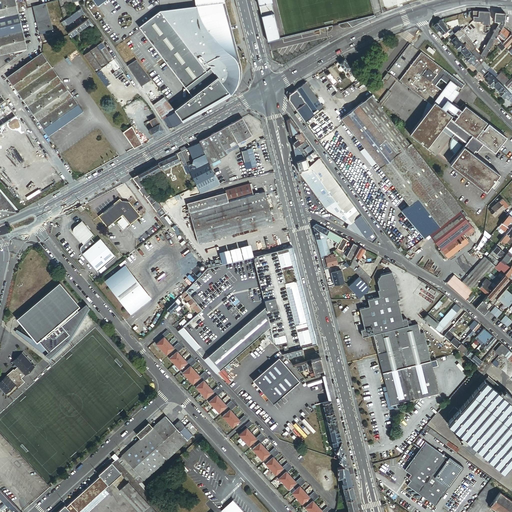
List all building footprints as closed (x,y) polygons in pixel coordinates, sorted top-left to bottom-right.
[(0,0),(0,18),(20,14),(17,0),(16,0),(0,0)] [(257,0),(267,40),(279,38),(270,0),(257,0)] [(59,2),(49,5),(50,10),(60,7),(59,2)] [(54,28),(47,3),(34,6),(40,31),(54,28)] [(159,12),(140,26),(192,96),(175,109),(176,111),(182,119),(229,92),(236,86),(239,80),(241,74),(241,66),(225,4),(197,7),(159,12)] [(82,8),(66,20),(68,23),(69,24),(85,13),(82,8)] [(490,12),(473,11),(473,21),(474,21),(482,22),(490,22),(490,12)] [(505,13),(495,12),(495,21),(500,22),(496,29),(500,31),(503,26),(504,24),(505,13)] [(0,18),(0,35),(24,30),(20,14),(0,18)] [(90,24),(87,20),(84,22),(79,26),(78,26),(81,31),(90,24)] [(437,28),(438,29),(443,34),(448,30),(443,24),(443,23),(441,20),(440,21),(435,25),(434,26),(436,29),(437,28)] [(489,33),(490,22),(482,22),(482,27),(480,27),(479,32),(488,33),(489,33)] [(81,31),(78,26),(69,33),(72,37),(81,31)] [(500,31),(498,35),(504,41),(511,34),(503,26),(500,31)] [(482,53),(461,29),(455,34),(457,36),(468,49),(479,61),(481,64),(497,37),(498,35),(500,31),(496,29),(482,53)] [(24,30),(0,35),(0,54),(13,52),(26,48),(28,48),(24,30)] [(504,41),(502,43),(506,46),(511,40),(511,34),(504,41)] [(463,53),(468,49),(457,36),(453,41),(456,44),(457,45),(455,46),(459,50),(460,49),(463,53)] [(84,54),(99,44),(97,40),(83,50),(81,51),(84,54)] [(99,44),(84,54),(96,72),(97,71),(101,69),(107,64),(110,62),(111,62),(115,59),(103,41),(99,44)] [(479,62),(479,61),(468,49),(463,53),(467,57),(465,58),(469,62),(470,61),(471,62),(474,65),(474,66),(475,65),(479,62)] [(441,129),(452,138),(453,139),(453,140),(452,141),(452,142),(452,143),(452,144),(451,145),(451,146),(452,147),(452,149),(453,150),(453,151),(454,152),(454,153),(455,153),(454,155),(456,156),(450,164),(486,192),(491,185),(494,187),(499,180),(497,178),(500,174),(475,155),(473,153),(476,150),(478,151),(484,144),(495,153),(507,137),(489,123),(484,129),(482,128),(487,121),(466,105),(462,110),(451,102),(465,84),(421,51),(400,80),(428,102),(426,107),(422,115),(424,116),(410,134),(427,147),(441,129)] [(42,52),(7,77),(48,136),(83,111),(42,52)] [(120,66),(115,59),(111,62),(116,69),(118,67),(120,66)] [(151,78),(137,59),(128,65),(141,86),(151,78)] [(344,60),(344,59),(339,63),(341,66),(343,69),(345,72),(348,69),(350,68),(344,60)] [(481,64),(479,62),(475,65),(479,71),(481,69),(480,68),(483,66),(481,64)] [(486,68),(487,70),(490,68),(483,62),(481,64),(483,66),(484,67),(486,68)] [(125,73),(121,68),(120,69),(113,74),(117,79),(125,73)] [(498,76),(490,68),(487,70),(490,72),(496,78),(498,76)] [(355,78),(359,76),(353,69),(350,72),(355,78)] [(391,76),(387,72),(383,78),(379,84),(383,87),(387,81),(391,76)] [(502,84),(496,78),(490,72),(489,72),(486,76),(485,77),(488,80),(490,81),(489,82),(492,86),(493,85),(497,88),(502,84)] [(337,82),(330,73),(326,75),(334,85),(337,82)] [(498,76),(496,78),(502,84),(503,86),(506,83),(509,80),(501,73),(498,76)] [(289,99),(304,121),(323,107),(306,82),(289,94),(289,99)] [(503,86),(502,84),(497,88),(501,92),(500,93),(504,97),(505,96),(509,100),(511,102),(511,94),(507,90),(503,86)] [(379,102),(382,106),(393,93),(389,90),(388,91),(379,102)] [(0,124),(15,114),(0,92),(0,124)] [(398,154),(410,144),(371,95),(359,105),(398,154)] [(165,96),(153,104),(168,128),(171,128),(182,122),(175,111),(176,111),(175,109),(165,96)] [(381,168),(398,154),(359,105),(341,118),(364,147),(376,163),(381,168)] [(304,121),(308,125),(326,112),(323,107),(304,121)] [(153,127),(160,124),(155,117),(149,121),(150,122),(153,127)] [(252,136),(243,118),(226,127),(227,130),(225,131),(223,129),(215,133),(227,154),(233,150),(232,147),(238,143),(252,136)] [(286,120),(290,135),(292,134),(293,134),(295,134),(300,132),(290,118),(286,120)] [(164,130),(160,124),(153,127),(149,129),(154,137),(163,133),(164,130)] [(134,148),(142,144),(132,127),(123,133),(134,148)] [(296,146),(300,143),(305,139),(300,132),(295,134),(295,135),(298,138),(295,141),(292,143),(293,148),(296,146)] [(227,154),(215,133),(200,141),(200,142),(204,151),(205,154),(208,162),(209,164),(227,155),(227,154)] [(192,156),(203,152),(200,143),(188,148),(191,157),(192,156)] [(314,151),(308,143),(303,147),(302,148),(309,156),(314,151)] [(403,210),(423,238),(429,234),(459,210),(462,208),(460,204),(440,179),(412,143),(410,144),(398,154),(381,168),(399,192),(402,196),(410,205),(403,210)] [(298,149),(296,146),(293,148),(297,161),(305,159),(299,151),(298,149)] [(372,166),(376,163),(364,147),(360,151),(372,166)] [(253,148),(242,151),(246,169),(257,166),(253,148)] [(310,165),(313,162),(311,159),(309,156),(302,148),(299,151),(305,159),(310,165)] [(180,152),(176,154),(182,166),(186,165),(180,152)] [(208,162),(205,154),(193,159),(192,164),(194,169),(208,162)] [(176,156),(162,162),(158,164),(161,169),(161,170),(163,169),(179,162),(176,156)] [(361,215),(319,158),(313,162),(310,165),(308,167),(303,171),(305,174),(302,176),(327,211),(348,223),(349,223),(361,215)] [(308,167),(310,165),(305,159),(297,161),(299,169),(308,167)] [(209,164),(208,162),(194,169),(189,171),(195,184),(199,182),(214,175),(209,164)] [(161,169),(158,164),(147,170),(150,174),(150,175),(153,173),(161,169)] [(227,169),(214,175),(219,185),(226,182),(232,179),(227,169)] [(150,174),(147,170),(137,175),(141,179),(150,174)] [(141,179),(137,175),(132,178),(139,188),(138,189),(142,195),(143,195),(149,190),(141,179)] [(159,181),(164,178),(162,175),(156,178),(153,180),(146,184),(148,187),(152,184),(159,181)] [(196,187),(215,178),(214,175),(199,182),(195,184),(196,187)] [(199,194),(219,186),(215,178),(196,187),(199,194)] [(190,213),(253,195),(250,183),(225,190),(226,193),(187,203),(190,213)] [(0,218),(16,213),(19,211),(0,188),(0,218)] [(165,212),(149,190),(143,195),(160,217),(162,215),(165,212)] [(265,192),(253,195),(190,213),(198,243),(273,222),(265,192)] [(120,198),(98,216),(107,227),(123,215),(130,224),(140,215),(129,201),(121,200),(120,198)] [(500,201),(501,202),(505,207),(508,205),(503,198),(500,201)] [(498,207),(496,209),(494,210),(492,212),(495,216),(505,207),(501,202),(499,203),(500,205),(498,207)] [(459,210),(429,234),(446,256),(448,258),(468,242),(461,234),(464,232),(467,236),(469,234),(474,230),(471,226),(461,213),(459,210)] [(475,223),(465,210),(461,213),(471,226),(475,223)] [(509,214),(502,223),(506,226),(507,226),(507,225),(510,222),(511,219),(511,216),(511,215),(509,214)] [(377,237),(361,215),(349,223),(348,223),(346,228),(373,242),(377,237)] [(94,235),(82,220),(74,227),(73,228),(73,229),(73,230),(73,231),(74,232),(83,243),(81,245),(80,246),(79,246),(79,247),(79,248),(79,250),(96,271),(114,257),(100,238),(95,243),(91,238),(94,235)] [(326,236),(329,230),(316,223),(313,226),(316,239),(326,236)] [(502,223),(499,227),(506,232),(509,228),(507,226),(506,226),(502,223)] [(337,242),(339,243),(342,237),(329,230),(326,236),(337,242)] [(491,236),(484,230),(483,234),(482,236),(477,246),(481,249),(491,236)] [(506,234),(500,241),(501,242),(504,244),(507,241),(510,237),(506,234)] [(316,239),(321,257),(326,254),(329,252),(326,236),(316,239)] [(339,243),(337,248),(342,251),(347,240),(342,237),(339,243)] [(347,256),(346,256),(350,258),(357,245),(353,243),(347,256)] [(249,245),(243,247),(245,259),(252,257),(249,245)] [(497,246),(493,250),(500,256),(504,252),(497,246)] [(293,247),(253,257),(261,289),(301,279),(293,247)] [(365,249),(360,247),(355,256),(360,258),(360,257),(365,249)] [(473,252),(481,259),(484,255),(476,248),(473,252)] [(493,250),(491,252),(499,258),(500,256),(493,250)] [(233,253),(235,261),(241,260),(239,251),(233,253)] [(508,251),(500,260),(505,264),(505,263),(511,255),(511,253),(511,254),(508,251)] [(465,276),(481,259),(473,252),(458,269),(465,276)] [(490,254),(488,256),(494,262),(496,259),(490,254)] [(331,256),(328,257),(326,257),(328,266),(337,264),(335,255),(334,255),(331,256)] [(355,256),(353,260),(359,263),(362,265),(365,260),(360,257),(360,258),(355,256)] [(464,279),(462,281),(472,291),(495,265),(485,256),(464,279)] [(505,274),(509,269),(511,267),(505,263),(505,264),(500,260),(499,262),(496,265),(499,267),(501,265),(502,266),(505,267),(502,271),(505,274)] [(497,278),(499,280),(505,274),(502,271),(499,267),(496,265),(490,272),(497,278)] [(107,285),(128,311),(148,295),(128,269),(107,285)] [(371,279),(362,269),(359,276),(368,285),(371,279)] [(344,282),(340,270),(331,272),(334,285),(344,282)] [(382,333),(412,325),(411,321),(407,322),(407,319),(403,320),(398,300),(400,299),(395,278),(392,272),(380,274),(377,281),(379,289),(377,290),(379,296),(367,299),(369,306),(359,308),(364,328),(361,329),(363,338),(373,335),(382,333)] [(461,282),(462,281),(464,279),(461,277),(455,272),(453,274),(461,282)] [(447,281),(467,300),(472,293),(473,292),(461,282),(453,274),(447,281)] [(509,278),(508,277),(505,274),(499,280),(496,284),(493,287),(491,290),(487,294),(487,295),(491,298),(509,278)] [(369,288),(359,276),(350,285),(360,297),(369,288)] [(486,277),(482,282),(483,283),(486,286),(488,284),(491,281),(486,277)] [(265,307),(204,360),(217,374),(240,353),(249,345),(263,333),(282,353),(302,348),(305,347),(318,344),(301,279),(261,289),(265,307)] [(479,287),(487,294),(491,290),(488,287),(486,286),(483,283),(479,287)] [(61,285),(18,320),(35,340),(32,344),(50,359),(70,342),(79,329),(77,326),(74,328),(72,326),(83,317),(78,311),(81,309),(61,285)] [(511,292),(507,288),(499,297),(501,299),(500,300),(507,306),(508,305),(511,308),(510,309),(511,310),(511,292)] [(467,300),(470,302),(475,296),(472,293),(467,300)] [(200,308),(188,295),(184,299),(187,302),(190,305),(196,312),(200,308)] [(487,303),(483,299),(476,307),(480,311),(485,306),(487,303)] [(178,305),(175,302),(166,309),(170,313),(175,309),(179,306),(178,305)] [(484,315),(493,305),(491,303),(490,302),(486,307),(481,312),(484,315)] [(439,332),(461,308),(456,303),(439,322),(438,324),(434,328),(439,332)] [(502,311),(495,306),(490,311),(497,317),(502,311)] [(427,314),(438,324),(439,322),(429,313),(427,314)] [(434,328),(438,324),(427,314),(424,318),(434,328)] [(511,320),(506,315),(501,320),(507,326),(511,320)] [(182,328),(187,323),(184,320),(179,324),(182,328)] [(476,326),(478,323),(475,320),(470,327),(473,329),(475,327),(476,326)] [(431,360),(430,360),(424,332),(420,333),(418,324),(412,325),(382,333),(386,352),(378,354),(381,367),(387,366),(388,371),(431,360)] [(473,329),(467,337),(469,338),(478,328),(477,327),(476,328),(475,327),(473,329)] [(483,341),(485,342),(492,335),(484,328),(477,336),(480,339),(483,341)] [(461,343),(448,331),(444,336),(457,347),(461,343)] [(386,352),(382,333),(373,335),(378,354),(386,352)] [(486,348),(495,338),(492,335),(485,342),(484,343),(482,346),(480,348),(485,353),(488,349),(486,348)] [(165,346),(169,343),(165,338),(164,337),(162,339),(160,340),(165,346)] [(161,350),(165,346),(160,340),(156,344),(161,350)] [(174,347),(169,343),(165,346),(170,352),(174,348),(174,347)] [(467,348),(461,343),(457,347),(463,352),(467,348)] [(505,355),(509,350),(501,343),(495,351),(500,355),(502,352),(505,355)] [(170,352),(165,346),(161,350),(166,355),(170,352)] [(303,349),(302,348),(282,353),(286,358),(304,353),(303,349)] [(463,352),(471,359),(474,354),(467,348),(463,352)] [(179,361),(183,357),(179,353),(178,351),(177,352),(173,355),(179,361)] [(35,367),(23,353),(13,362),(14,363),(12,365),(14,367),(16,366),(18,368),(15,370),(14,369),(0,382),(0,387),(9,397),(25,382),(22,378),(25,376),(35,367)] [(478,365),(482,361),(474,354),(471,359),(478,365)] [(174,364),(179,361),(173,355),(169,359),(174,364)] [(187,362),(183,357),(179,361),(184,366),(187,363),(188,363),(187,362)] [(324,369),(321,358),(313,360),(311,360),(313,367),(313,369),(314,372),(324,369)] [(281,359),(255,382),(275,405),(301,382),(281,359)] [(439,393),(431,360),(388,371),(387,366),(381,367),(386,387),(391,405),(400,403),(439,393)] [(184,366),(179,361),(174,364),(179,370),(180,369),(184,366)] [(307,362),(293,366),(298,371),(308,368),(308,366),(307,362)] [(192,375),(196,372),(192,367),(191,366),(190,366),(187,370),(192,375)] [(188,379),(192,375),(187,370),(183,373),(188,379)] [(200,376),(196,372),(192,375),(197,381),(201,377),(200,376)] [(197,381),(192,375),(188,379),(193,385),(197,381)] [(485,380),(496,390),(499,386),(488,376),(485,380)] [(499,393),(496,390),(485,380),(447,423),(462,436),(464,438),(476,448),(481,453),(486,457),(504,473),(511,463),(511,403),(502,395),(499,393)] [(205,390),(209,386),(205,382),(204,381),(200,384),(205,390)] [(201,394),(205,390),(200,384),(196,388),(201,394)] [(213,391),(209,386),(205,390),(210,396),(214,392),(213,391)] [(387,406),(391,405),(386,387),(382,388),(387,406)] [(210,396),(205,390),(201,394),(206,399),(210,396)] [(503,393),(502,395),(511,403),(511,396),(508,393),(505,391),(504,392),(503,393)] [(218,404),(222,401),(218,396),(217,395),(213,399),(218,404)] [(214,408),(218,404),(213,399),(209,402),(214,408)] [(226,405),(222,401),(218,404),(223,410),(227,407),(227,406),(226,405)] [(335,413),(332,401),(323,403),(326,415),(335,413)] [(223,410),(218,404),(214,408),(219,414),(223,410)] [(231,419),(236,415),(232,411),(230,410),(226,413),(231,419)] [(227,423),(231,419),(226,413),(222,417),(227,423)] [(336,420),(335,413),(326,415),(328,422),(336,420)] [(240,420),(236,415),(231,419),(237,425),(238,423),(240,421),(241,421),(240,420)] [(166,416),(153,428),(152,429),(157,435),(150,441),(167,459),(188,440),(188,441),(189,439),(175,424),(174,425),(166,416)] [(237,425),(231,419),(227,423),(233,428),(237,425)] [(339,429),(336,420),(328,422),(330,432),(339,429)] [(179,421),(175,424),(189,439),(193,436),(179,421)] [(149,423),(139,433),(143,437),(152,429),(153,428),(149,423)] [(423,429),(456,453),(459,449),(426,425),(423,429)] [(248,437),(252,434),(248,429),(247,428),(243,432),(248,437)] [(157,435),(152,429),(143,437),(122,456),(144,480),(167,459),(150,441),(157,435)] [(341,437),(339,429),(330,432),(332,440),(341,437)] [(244,441),(248,437),(243,432),(239,435),(244,441)] [(256,438),(252,434),(248,437),(253,443),(257,439),(256,438)] [(253,443),(248,437),(244,441),(249,446),(250,445),(253,443)] [(342,441),(341,437),(332,440),(335,452),(337,452),(342,441)] [(472,452),(476,448),(464,438),(462,440),(460,442),(472,452)] [(348,468),(342,441),(337,452),(339,453),(340,456),(340,459),(339,461),(341,463),(345,465),(348,468)] [(448,458),(425,441),(405,470),(411,474),(408,478),(411,480),(408,485),(436,505),(456,477),(448,471),(450,468),(443,464),(448,458)] [(261,452),(265,448),(261,444),(260,442),(260,443),(256,446),(261,452)] [(257,455),(261,452),(256,446),(253,449),(252,450),(257,455)] [(269,452),(265,448),(261,452),(266,457),(270,454),(269,452)] [(478,457),(481,453),(476,448),(472,452),(478,457)] [(266,457),(261,452),(257,455),(262,461),(266,457)] [(483,461),(486,457),(481,453),(478,457),(483,461)] [(119,459),(118,458),(117,459),(134,478),(140,484),(144,480),(122,456),(119,459)] [(274,466),(278,463),(274,458),(273,457),(269,461),(274,466)] [(128,483),(134,478),(117,459),(115,461),(115,460),(112,463),(121,474),(128,483)] [(270,470),(274,466),(269,461),(265,464),(270,470)] [(109,485),(121,474),(112,463),(99,474),(101,476),(109,485)] [(283,467),(278,463),(274,466),(280,472),(283,468),(284,468),(283,467)] [(345,465),(338,467),(338,479),(343,477),(343,479),(351,477),(348,468),(345,465)] [(280,472),(274,466),(270,470),(276,476),(280,472)] [(288,481),(292,477),(288,473),(287,471),(286,472),(282,475),(288,481)] [(284,484),(288,481),(282,475),(278,479),(284,484)] [(71,511),(79,511),(109,485),(101,476),(67,507),(71,511)] [(296,482),(292,477),(288,481),(293,486),(297,483),(296,482)] [(353,486),(351,477),(343,479),(343,480),(344,482),(342,482),(343,486),(343,488),(353,486)] [(164,511),(144,489),(140,484),(134,478),(128,483),(120,491),(138,511),(144,511),(151,506),(156,511),(164,511)] [(293,486),(288,481),(284,484),(289,490),(293,486)] [(89,511),(113,490),(109,485),(79,511),(89,511)] [(301,495),(305,492),(301,487),(300,486),(296,490),(301,495)] [(356,498),(353,486),(343,488),(345,494),(346,500),(356,498)] [(21,511),(0,490),(0,498),(5,503),(8,506),(13,511),(21,511)] [(297,499),(301,495),(296,490),(292,493),(297,499)] [(309,496),(305,492),(301,495),(306,501),(310,498),(310,497),(309,496)] [(511,511),(511,500),(500,492),(490,507),(497,511),(511,511)] [(339,497),(338,503),(346,500),(345,494),(339,497)] [(306,501),(301,495),(297,499),(302,505),(306,501)] [(359,509),(356,498),(346,500),(348,506),(348,508),(349,511),(359,509)] [(245,511),(234,500),(221,511),(245,511)] [(314,510),(318,506),(314,502),(313,500),(313,501),(309,504),(314,510)]
